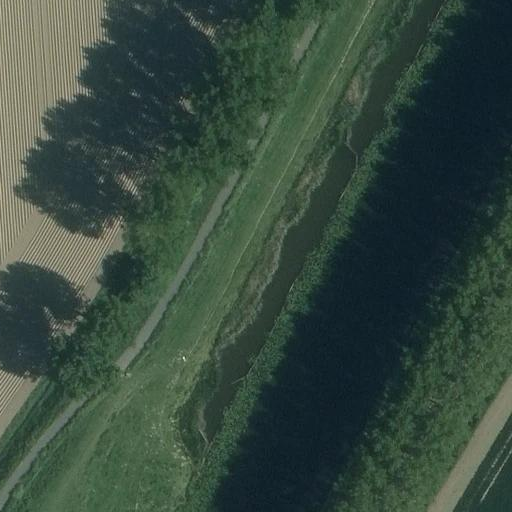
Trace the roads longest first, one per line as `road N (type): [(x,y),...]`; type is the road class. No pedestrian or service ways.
road 1 (track): [(107,422),(193,321),(364,0)]
road 2 (unclassified): [(378,511),(511,265)]
road 3 (track): [(511,375),(429,511)]
